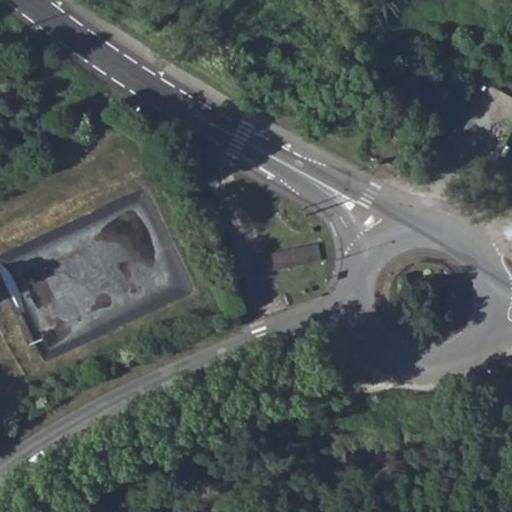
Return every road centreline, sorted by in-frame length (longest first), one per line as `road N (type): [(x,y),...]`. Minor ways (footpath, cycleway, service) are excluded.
road 1 (secondary): [(354,315),(153,388),(87,419),(0,476)]
road 2 (tertiary): [(284,162),(150,92),(25,0)]
road 3 (tertiary): [(426,224),(284,162)]
road 4 (secondary): [(354,315),(374,349),(402,365),(440,366),(474,347)]
road 5 (tertiary): [(284,162),(338,210),(359,263)]
